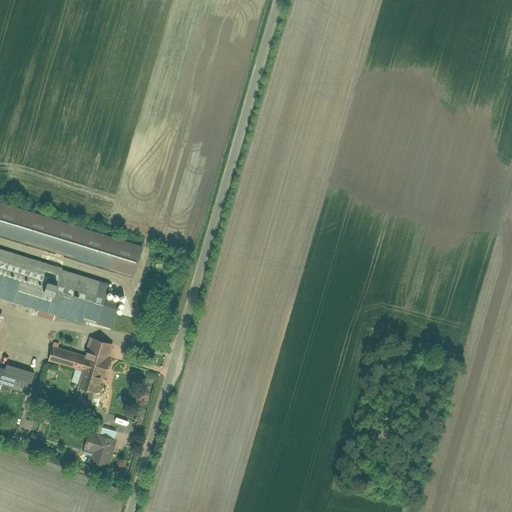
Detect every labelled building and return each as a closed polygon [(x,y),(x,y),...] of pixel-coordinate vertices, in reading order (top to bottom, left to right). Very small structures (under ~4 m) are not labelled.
[(0,202),(0,237),(136,281),(146,248),(0,202)] [(0,250),(0,297),(94,326),(108,283),(0,250)] [(90,338),(85,352),(54,342),(49,361),(79,370),(73,390),(100,399),(110,366),(108,365),(114,346),(90,338)] [(12,376),(34,383),(37,370),(15,364),(12,376)] [(0,368),(0,388),(3,389),(8,371),(0,368)] [(93,454),(91,461),(106,466),(115,437),(100,432),(98,439),(81,433),(76,449),(93,454)]
